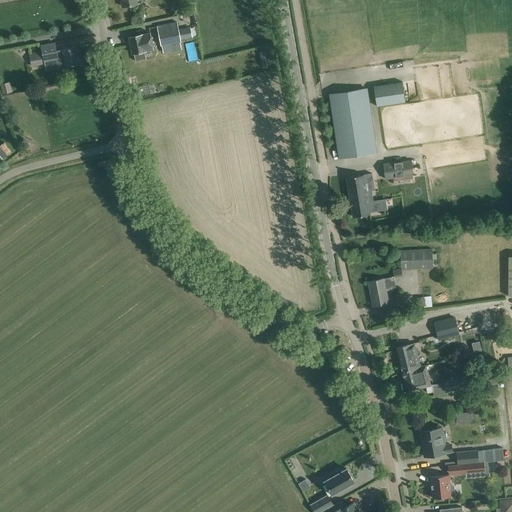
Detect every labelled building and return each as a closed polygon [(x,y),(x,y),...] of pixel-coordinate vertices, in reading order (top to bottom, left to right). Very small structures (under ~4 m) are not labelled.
[(177,22),(157,26),(161,44),(163,52),(181,48),(180,40),(181,40),(178,29),(177,22)] [(154,48),(150,33),(142,35),(142,34),(129,37),(133,53),(134,53),(135,61),(146,58),(144,50),(154,48)] [(55,43),(41,45),(44,61),(56,59),(58,68),(66,66),(79,63),(76,46),(63,49),(56,51),(55,43)] [(260,52),(263,67),(270,66),(267,51),(260,52)] [(42,65),(40,54),(29,56),(31,67),(42,65)] [(9,82),(0,85),(3,94),(12,91),(9,82)] [(388,84),(381,85),(381,86),(374,87),(374,86),(373,86),(376,106),(405,102),(402,82),(395,83),(395,84),(388,85),(388,84)] [(339,158),(375,153),(365,88),(348,90),(348,91),(341,92),(341,91),(337,92),(337,93),(331,94),(330,93),(329,93),(339,158)] [(385,179),(413,176),(411,160),(383,163),(385,179)] [(370,214),(363,174),(346,177),(353,217),(370,214)] [(387,209),(385,199),(373,201),(375,211),(387,209)] [(401,270),(433,267),(432,248),(399,251),(401,270)] [(395,287),(393,276),(368,281),(370,292),(371,292),(374,305),(389,303),(386,289),(395,287)] [(417,297),(418,307),(431,306),(431,296),(417,297)] [(434,322),(438,339),(457,334),(453,317),(434,322)] [(396,347),(401,371),(420,366),(414,343),(396,347)] [(430,385),(425,365),(420,366),(401,371),(406,388),(419,385),(419,388),(430,385)] [(462,379),(444,382),(445,390),(463,388),(462,379)] [(463,412),(456,414),(457,424),(465,422),(463,412)] [(452,451),(451,444),(443,446),(439,428),(420,431),(424,456),(444,453),(452,451)] [(502,448),(457,452),(457,461),(458,464),(486,462),(487,462),(497,461),(504,460),(502,448)] [(486,462),(458,464),(459,473),(477,472),(477,475),(488,474),(486,462)] [(339,472),(338,470),(330,474),(331,476),(324,480),(332,494),(354,482),(346,468),(339,472)] [(439,475),(429,476),(430,489),(432,488),(433,498),(437,497),(439,499),(444,499),(445,497),(451,496),(449,474),(439,475)] [(327,495),(310,504),(313,511),(322,511),(330,508),(329,508),(333,505),(328,496),(327,495)] [(499,511),(511,511),(511,498),(499,500),(499,511)] [(330,508),(322,511),(360,511),(357,507),(354,502),(345,507),(342,501),(342,500),(333,505),(329,508),(330,508)]
